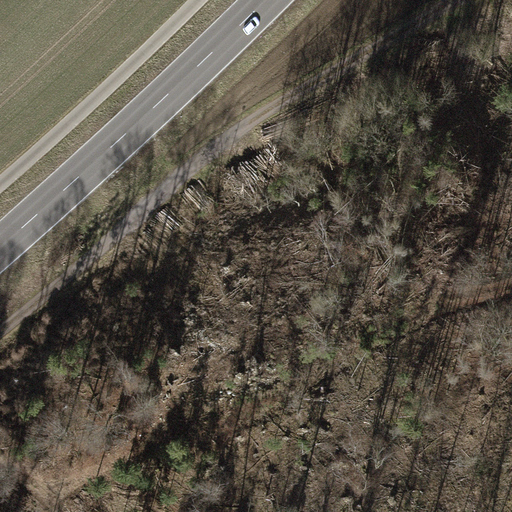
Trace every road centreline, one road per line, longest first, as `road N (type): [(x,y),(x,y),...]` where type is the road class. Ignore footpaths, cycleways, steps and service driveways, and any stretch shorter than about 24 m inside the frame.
road 1 (track): [(489,0),(0,377)]
road 2 (primary): [(258,0),(0,248)]
